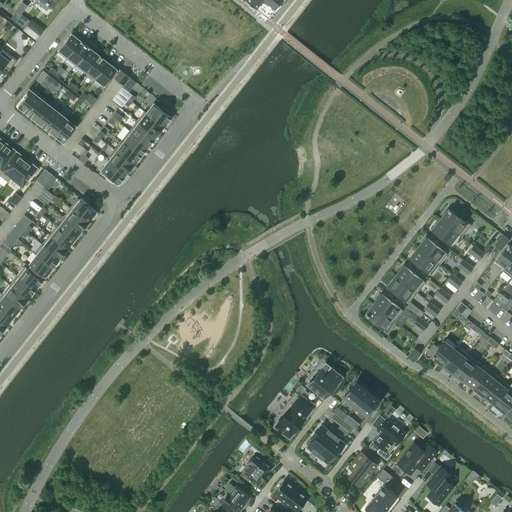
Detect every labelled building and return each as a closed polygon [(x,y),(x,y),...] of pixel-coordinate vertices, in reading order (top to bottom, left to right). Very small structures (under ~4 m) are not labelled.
[(38,0),(39,0),(50,9),(56,0),(38,0)] [(250,0),(255,4),(267,13),(268,12),(272,15),(284,0),(250,0)] [(71,33),(57,52),(66,59),(80,41),(71,33)] [(80,41),(66,59),(75,66),(89,48),(80,41)] [(89,48),(75,66),(84,73),(98,55),(89,48)] [(0,70),(4,66),(9,70),(17,60),(2,49),(0,51),(0,70)] [(98,55),(84,73),(93,80),(95,79),(94,78),(107,62),(98,55)] [(107,62),(94,78),(95,79),(104,86),(105,84),(108,86),(114,78),(118,73),(115,71),(117,69),(107,62)] [(118,73),(114,78),(118,82),(124,74),(120,70),(118,73)] [(124,74),(118,82),(124,86),(130,78),(124,74)] [(25,97),(17,106),(27,114),(41,96),(32,88),(30,90),(29,89),(28,88),(22,96),(23,96),(25,97)] [(41,96),(27,114),(36,121),(50,103),(41,96)] [(50,103),(36,121),(45,128),(58,111),(58,112),(59,110),(50,103)] [(153,103),(146,113),(163,127),(171,117),(167,114),(169,112),(162,107),(161,109),(153,103)] [(144,111),(136,121),(156,136),(163,127),(146,113),(146,112),(144,111)] [(58,112),(45,128),(54,135),(66,119),(58,112)] [(66,119),(54,135),(63,142),(76,126),(66,119)] [(136,121),(129,130),(148,146),(156,136),(136,121)] [(129,130),(121,140),(141,155),(148,146),(129,130)] [(121,140),(114,149),(133,164),(141,155),(121,140)] [(6,143),(0,150),(0,171),(16,151),(16,150),(15,151),(6,143)] [(114,149),(106,159),(108,160),(126,174),(133,164),(114,149)] [(16,151),(0,171),(0,176),(8,182),(11,179),(10,178),(26,159),(16,152),(17,151),(16,151)] [(26,159),(10,178),(11,179),(22,188),(37,168),(26,159)] [(108,160),(101,170),(108,176),(107,178),(113,183),(115,181),(118,184),(126,174),(108,160)] [(51,200),(54,196),(44,189),(39,196),(48,203),(51,200)] [(77,198),(70,207),(88,222),(96,212),(86,205),(88,203),(81,197),(79,199),(77,198)] [(70,207),(63,217),(64,218),(65,218),(81,231),(88,222),(70,207)] [(450,210),(448,209),(440,219),(459,235),(461,237),(471,225),(466,221),(465,222),(454,214),(455,213),(451,209),(450,210)] [(28,225),(31,221),(24,215),(2,242),(6,246),(10,248),(21,235),(24,230),(28,225)] [(58,226),(58,227),(74,240),(81,231),(65,218),(58,226)] [(459,235),(440,219),(432,230),(451,245),(459,235)] [(56,225),(49,234),(67,249),(74,240),(58,227),(58,226),(56,225)] [(49,234),(42,243),(60,258),(67,249),(49,234)] [(508,239),(502,235),(495,244),(501,249),(508,239)] [(447,254),(426,237),(418,248),(439,264),(447,254)] [(42,243),(34,253),(36,254),(53,267),(60,258),(42,243)] [(511,248),(507,245),(496,259),(505,266),(502,270),(511,257),(511,248)] [(479,259),(483,253),(474,246),(469,252),(479,259)] [(439,264),(418,248),(410,258),(431,275),(439,264)] [(36,254),(29,263),(31,265),(29,267),(42,277),(44,274),(46,276),(53,267),(36,254)] [(511,257),(502,270),(511,278),(511,276),(511,257)] [(468,273),(472,268),(462,260),(458,266),(468,273)] [(24,266),(16,275),(35,290),(42,280),(40,279),(42,277),(29,267),(28,269),(24,266)] [(425,282),(404,266),(395,276),(417,293),(425,282)] [(456,288),(461,282),(451,274),(447,280),(456,288)] [(16,275),(9,284),(28,299),(35,290),(16,275)] [(417,293),(395,276),(387,286),(409,303),(417,293)] [(9,284),(2,293),(20,308),(28,299),(9,284)] [(445,302),(450,296),(440,288),(436,294),(445,302)] [(2,293),(0,296),(0,306),(13,317),(20,308),(2,293)] [(394,321),(402,311),(381,294),(373,304),(394,321)] [(434,316),(439,310),(429,302),(424,308),(434,316)] [(394,321),(373,304),(365,314),(367,316),(366,317),(370,320),(371,319),(382,327),(381,329),(386,333),(395,321),(394,321)] [(0,320),(6,326),(13,317),(0,306),(0,320)] [(423,330),(428,324),(418,316),(413,322),(423,330)] [(430,357),(432,356),(442,364),(456,346),(456,345),(453,349),(443,341),(438,347),(433,343),(429,349),(428,348),(425,351),(424,354),(425,356),(427,357),(428,358),(430,357)] [(467,354),(456,346),(442,364),(447,368),(446,369),(450,373),(451,372),(452,372),(467,354)] [(414,361),(421,351),(415,347),(408,357),(414,361)] [(462,380),(462,381),(478,361),(477,362),(467,354),(452,372),(457,376),(456,377),(461,381),(462,380)] [(319,360),(296,390),(314,404),(321,396),(323,397),(341,375),(319,360)] [(488,369),(478,361),(462,381),(463,381),(464,380),(463,381),(468,385),(469,384),(474,388),(488,369)] [(499,377),(488,369),(474,388),(478,392),(478,393),(482,396),(483,395),(484,396),(499,377)] [(509,386),(499,377),(484,396),(485,397),(484,398),(489,401),(489,400),(494,404),(509,386)] [(369,388),(357,379),(342,398),(354,407),(369,388)] [(511,403),(511,387),(509,386),(494,404),(495,405),(494,406),(499,410),(500,409),(505,412),(511,403)] [(354,407),(365,417),(380,398),(369,388),(354,407)] [(314,404),(296,390),(271,422),(289,436),(314,404)] [(344,420),(333,412),(330,417),(340,425),(344,420)] [(385,419),(376,431),(381,435),(379,437),(378,436),(373,442),(380,448),(376,453),(385,460),(390,455),(385,451),(392,443),(395,445),(404,434),(398,428),(399,427),(394,423),(392,424),(385,419)] [(350,433),(354,428),(344,420),(340,425),(350,433)] [(306,446),(316,455),(333,434),(321,424),(310,438),(312,439),(306,446)] [(334,457),(345,443),(333,434),(316,455),(327,463),(332,455),(334,457)] [(420,451),(411,444),(395,465),(409,476),(415,468),(420,472),(436,453),(425,445),(420,451)] [(351,470),(347,476),(360,487),(378,464),(360,450),(347,467),(351,470)] [(247,463),(248,464),(241,474),(256,486),(267,473),(271,468),(254,454),(247,463)] [(448,472),(440,466),(430,479),(436,484),(427,495),(438,505),(453,485),(444,478),(448,472)] [(284,479),(272,494),(295,511),(296,511),(308,497),(284,479)] [(383,485),(365,508),(369,511),(384,511),(397,496),(383,485)] [(229,496),(227,494),(220,502),(223,503),(222,505),(230,511),(236,511),(249,496),(236,486),(229,496)] [(454,503),(446,511),(470,511),(466,509),(465,511),(454,503)]
